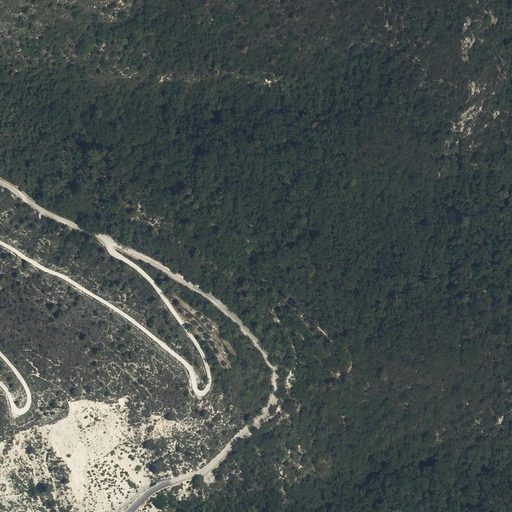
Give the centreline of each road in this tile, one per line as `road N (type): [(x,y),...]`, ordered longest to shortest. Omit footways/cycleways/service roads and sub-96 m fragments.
road 1 (unclassified): [(128,511),(152,490),(219,460),(260,419),(275,394),(272,365),(212,299),(0,181)]
road 2 (track): [(106,239),(207,363),(210,381),(201,396),(177,357),(90,293),(0,246)]
